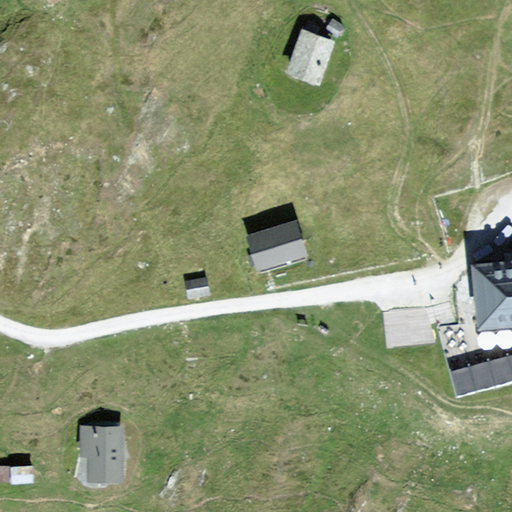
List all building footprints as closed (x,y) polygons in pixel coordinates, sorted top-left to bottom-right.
[(287,76),(321,87),(335,44),(301,33),(287,76)] [(248,238),(259,274),(309,258),(299,223),(248,238)] [(476,297),(479,329),(511,326),(511,258),(473,262),(476,297)] [(186,286),(189,304),(211,300),(209,282),(186,286)] [(88,482),(123,482),(123,430),(80,431),(80,459),(88,459),(88,482)] [(0,486),(33,486),(32,470),(0,471),(0,486)]
